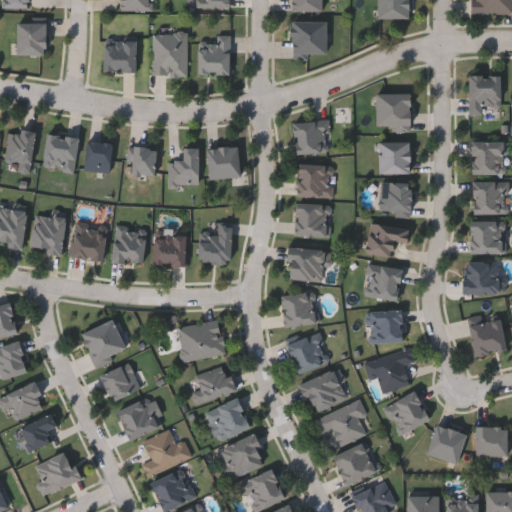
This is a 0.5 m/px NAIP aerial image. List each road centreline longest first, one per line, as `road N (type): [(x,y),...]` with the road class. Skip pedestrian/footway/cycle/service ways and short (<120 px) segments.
road 1 (residential): [(0,88),(206,115),(315,92),(448,43),(511,43)]
road 2 (residential): [(262,107),(267,175),(251,317),(277,413),(322,511)]
road 3 (residential): [(448,43),(444,218),(430,308),(457,393)]
road 4 (residential): [(0,279),(169,299),(250,294)]
road 5 (residential): [(43,287),(47,327),(132,511)]
